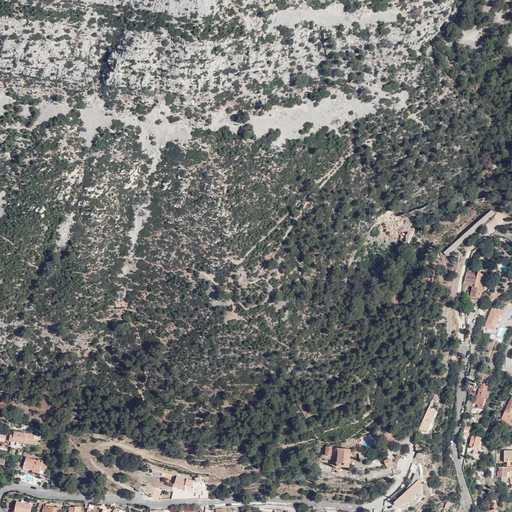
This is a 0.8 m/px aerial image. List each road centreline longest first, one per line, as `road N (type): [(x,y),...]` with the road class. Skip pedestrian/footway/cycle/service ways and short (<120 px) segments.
road 1 (residential): [(419,447),(385,497),(360,509),(148,504),(13,487),(0,493)]
road 2 (residential): [(463,345),(455,446),(468,511)]
